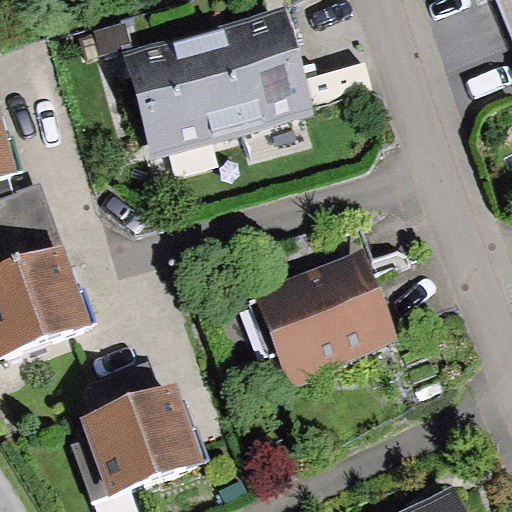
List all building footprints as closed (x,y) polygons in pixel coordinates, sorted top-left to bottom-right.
[(294,8),(106,58),(134,160),(156,154),(158,163),(324,118),(294,8)] [(3,94),(0,94),(0,182),(26,175),(3,94)] [(47,184),(0,201),(0,249),(8,272),(0,274),(0,359),(2,365),(101,328),(47,184)] [(373,252),(264,293),(299,384),(407,344),(373,252)] [(93,387),(103,414),(89,419),(95,436),(78,442),(100,502),(118,496),(121,503),(213,468),(183,387),(166,394),(154,364),(93,387)] [(474,511),(465,490),(413,511),(474,511)]
